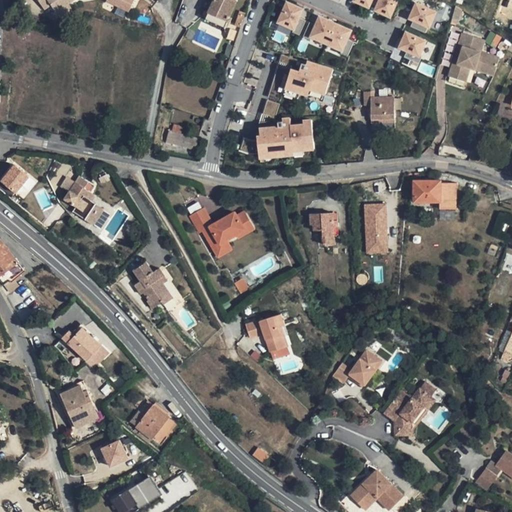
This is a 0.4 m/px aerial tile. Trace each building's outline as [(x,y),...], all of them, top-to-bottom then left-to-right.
[(73,0),(38,0),(39,1),(41,0),(48,0),(52,6),(56,12),(69,3),(73,0)] [(52,6),(48,0),(41,0),(39,1),(45,10),(52,6)] [(134,0),(106,0),(128,11),(134,0)] [(235,0),(214,0),(209,13),(228,22),(237,1),(235,1),(235,0)] [(374,0),(353,0),(353,2),(371,9),(374,0)] [(399,0),(378,0),(374,11),(392,18),(399,0)] [(305,9),(286,1),(277,24),(293,31),(295,32),(301,19),(305,9)] [(438,11),(416,2),(408,20),(413,22),(429,28),(430,29),(432,25),(437,13),(438,11)] [(73,9),(69,3),(56,12),(60,18),(73,9)] [(462,10),(456,6),(453,19),(459,20),(462,10)] [(228,22),(209,13),(206,18),(226,27),(228,22)] [(354,31),(319,15),(314,24),(309,37),(311,38),(342,52),(344,53),(354,31)] [(306,21),(301,19),(295,32),(293,31),(293,33),(300,36),(306,21)] [(314,24),(310,22),(303,38),(310,40),(311,38),(309,37),(314,24)] [(411,27),(427,34),(429,28),(413,22),(411,27)] [(428,41),(406,31),(399,49),(407,52),(421,58),(421,57),(428,42),(428,41)] [(485,40),(463,33),(451,70),(461,73),(461,70),(469,72),(470,68),(475,69),(476,66),(496,72),(500,58),(481,52),(485,40)] [(355,43),(349,40),(344,53),(342,52),(341,55),(349,58),(355,43)] [(421,58),(407,52),(405,58),(420,64),(423,58),(421,57),(421,58)] [(334,69),(308,62),(307,65),(302,64),(299,72),(291,69),(285,91),(297,94),(309,97),(310,92),(322,95),(327,97),(334,69)] [(496,72),(476,66),(475,69),(495,76),(496,72)] [(469,72),(461,70),(461,73),(451,70),(449,77),(466,82),(469,72)] [(395,99),(395,97),(371,97),(371,106),(372,123),(395,122),(395,110),(402,110),(401,99),(395,99)] [(277,127),(260,128),(261,137),(257,137),(260,161),(295,158),(295,154),(316,152),(313,119),(302,120),(303,124),(292,125),(291,117),(282,118),(283,122),(277,123),(277,127)] [(199,139),(169,131),(166,142),(196,150),(199,139)] [(243,154),(257,152),(255,138),(240,140),(243,154)] [(31,177),(14,164),(0,180),(17,194),(31,177)] [(96,186),(80,176),(65,199),(77,207),(74,211),(95,225),(105,209),(93,202),(97,196),(92,192),(96,186)] [(441,183),(441,181),(415,181),(415,202),(440,202),(440,209),(456,209),(456,183),(441,183)] [(192,214),(200,231),(211,252),(219,249),(217,245),(223,242),(234,237),(242,232),(235,217),(233,214),(214,224),(205,207),(192,214)] [(243,213),(235,217),(242,232),(234,237),(235,240),(252,231),(243,213)] [(335,220),(334,213),(310,214),(311,225),(314,225),(314,230),(324,230),(324,236),(323,237),(323,239),(323,245),(336,244),(335,239),(335,235),(335,220)] [(10,249),(0,238),(0,280),(4,285),(13,278),(25,269),(10,249)] [(228,251),(223,242),(217,245),(219,249),(211,252),(214,258),(228,251)] [(154,272),(148,263),(135,271),(141,281),(135,285),(142,294),(145,292),(150,300),(148,301),(154,309),(163,303),(164,305),(175,298),(164,283),(161,278),(165,275),(161,268),(154,272)] [(169,280),(165,275),(161,278),(164,283),(169,280)] [(20,286),(13,278),(4,285),(11,294),(20,286)] [(282,315),(249,326),(253,338),(265,334),(271,353),(284,349),(277,328),(284,326),(286,325),(282,315)] [(284,349),(291,347),(284,326),(277,328),(284,349)] [(103,345),(84,327),(76,335),(69,343),(88,361),(103,345)] [(76,335),(71,330),(63,338),(69,343),(76,335)] [(490,338),(484,335),(480,342),(487,345),(490,338)] [(511,335),(502,357),(510,360),(511,355),(511,354),(511,335)] [(353,370),(341,362),(333,375),(345,382),(350,375),(364,385),(381,359),(367,349),(353,370)] [(426,379),(421,386),(433,395),(438,388),(426,379)] [(95,404),(86,383),(61,394),(71,415),(94,405),(95,404)] [(402,388),(385,412),(396,420),(397,435),(415,433),(414,428),(414,420),(433,395),(421,386),(413,397),(402,388)] [(437,398),(433,395),(414,420),(414,428),(437,398)] [(155,405),(149,400),(148,401),(137,415),(143,419),(155,405)] [(94,405),(71,415),(76,428),(99,417),(94,405)] [(179,424),(155,405),(143,419),(137,427),(152,438),(161,445),(179,424)] [(152,438),(137,427),(135,430),(150,441),(159,449),(161,445),(152,438)] [(150,441),(135,430),(133,432),(157,451),(159,449),(150,441)] [(130,456),(121,437),(103,445),(112,464),(130,456)] [(271,456),(259,447),(253,455),(265,464),(271,456)] [(511,453),(507,450),(497,464),(496,465),(502,470),(511,476),(511,453)] [(491,472),(496,465),(497,464),(492,461),(476,482),(488,490),(498,477),(491,472)] [(502,470),(496,465),(491,472),(498,477),(502,470)] [(379,469),(359,489),(373,504),(380,497),(392,509),(406,495),(379,469)] [(359,489),(352,495),(367,510),(373,504),(359,489)] [(136,500),(129,490),(113,500),(120,511),(126,511),(130,510),(130,509),(138,504),(140,509),(150,503),(145,494),(136,500)]
